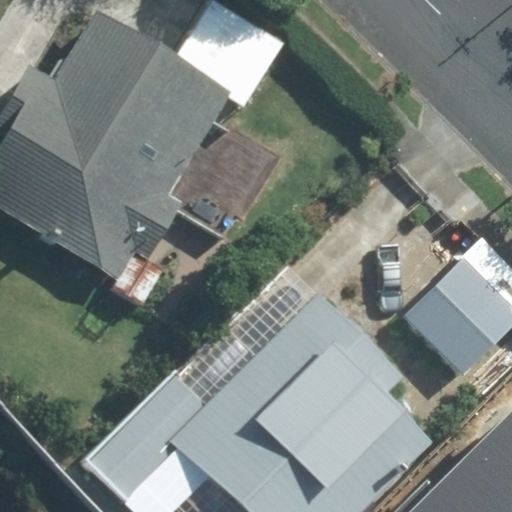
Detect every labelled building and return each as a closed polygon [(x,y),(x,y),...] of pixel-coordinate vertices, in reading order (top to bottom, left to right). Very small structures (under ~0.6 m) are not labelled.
[(273,48),(193,4),(156,71),(236,115),(273,48)] [(208,120),(214,110),(46,8),(0,84),(0,232),(126,308),(174,229),(207,249),(264,154),(208,120)] [(434,269),(383,322),(445,383),(497,330),(434,269)] [(194,410),(161,380),(69,477),(106,511),(108,511),(155,463),(206,511),(354,511),(407,457),(271,328),(194,410)] [(511,511),(511,476),(506,471),(511,463),(511,447),(471,409),(373,511),(511,511)]
